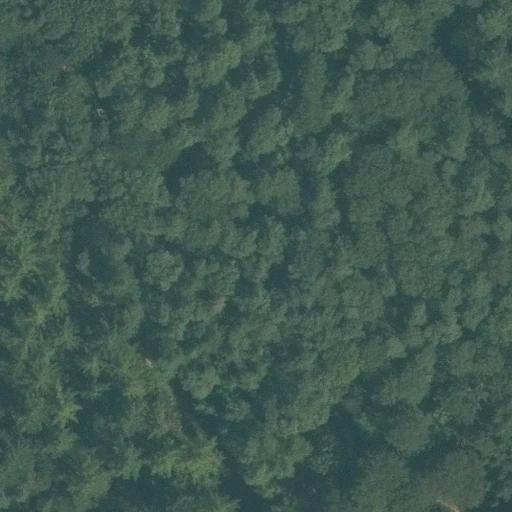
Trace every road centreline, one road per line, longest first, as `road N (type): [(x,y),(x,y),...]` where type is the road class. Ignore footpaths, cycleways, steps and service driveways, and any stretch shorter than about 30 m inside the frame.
road 1 (track): [(0,148),(254,511)]
road 2 (track): [(511,325),(381,440),(283,511)]
